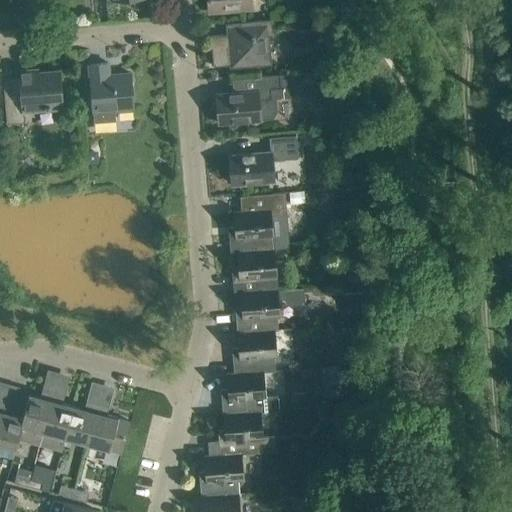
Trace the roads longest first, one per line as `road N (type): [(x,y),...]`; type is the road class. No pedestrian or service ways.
road 1 (residential): [(184,26),(204,317),(188,387)]
road 2 (residential): [(188,387),(39,347),(0,350)]
road 3 (residential): [(0,40),(184,26)]
road 4 (residential): [(188,387),(155,511)]
